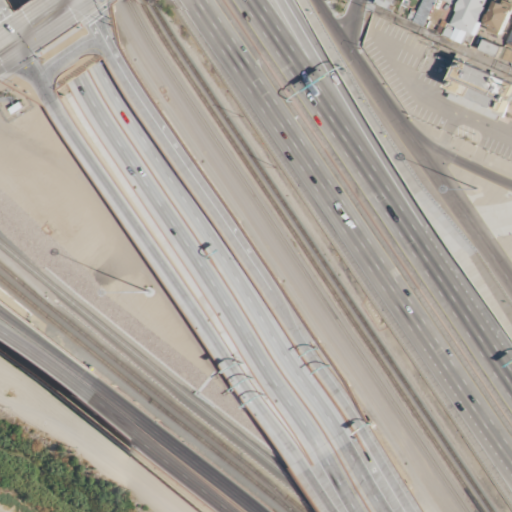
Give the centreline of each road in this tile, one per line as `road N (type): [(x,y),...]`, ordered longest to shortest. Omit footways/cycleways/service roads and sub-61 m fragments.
road 1 (motorway): [(422,511),(272,271),(86,0)]
road 2 (motorway): [(199,0),(511,461)]
road 3 (motorway): [(0,10),(313,459)]
road 4 (motorway): [(29,0),(331,446)]
road 5 (motorway): [(349,436),(60,0)]
road 6 (motorway): [(511,383),(247,0)]
road 7 (motorway): [(407,232),(282,0)]
road 8 (primary): [(256,511),(87,377)]
road 9 (tertiary): [(472,224),(354,60)]
road 10 (primary): [(78,389),(230,511)]
